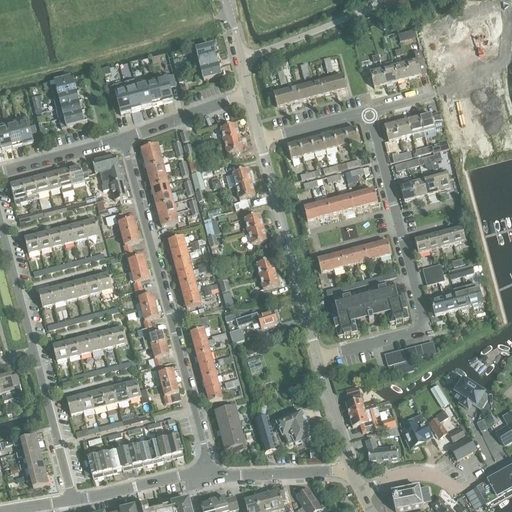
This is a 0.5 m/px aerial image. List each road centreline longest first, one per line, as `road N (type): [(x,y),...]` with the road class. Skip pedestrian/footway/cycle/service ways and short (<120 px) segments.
road 1 (residential): [(212,476),(124,139)]
road 2 (residential): [(319,359),(421,332),(425,324),(369,112)]
road 3 (track): [(229,12),(174,35),(0,81)]
road 4 (tertiary): [(260,142),(319,359)]
road 5 (unclassified): [(363,496),(403,474),(426,472),(462,488),(511,458)]
road 6 (unclassified): [(240,60),(389,0)]
road 7 (residential): [(35,356),(73,500)]
road 8 (residential): [(355,469),(212,476)]
road 9 (residential): [(212,476),(73,500)]
road 10 (unclassified): [(0,221),(35,356)]
road 11 (unclassified): [(124,139),(248,93)]
road 12 (unclassified): [(0,173),(124,139)]
